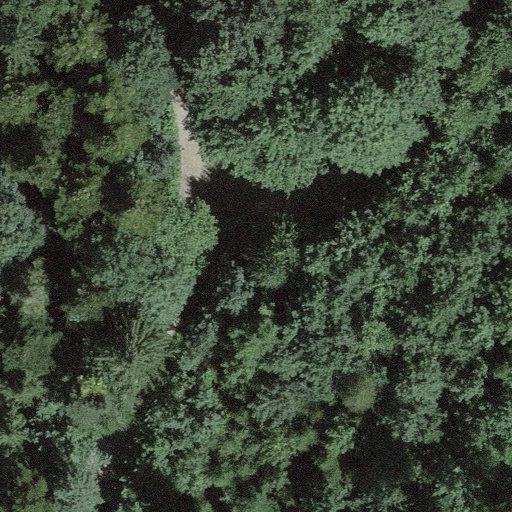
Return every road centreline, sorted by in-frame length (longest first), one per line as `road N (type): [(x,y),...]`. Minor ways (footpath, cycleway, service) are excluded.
road 1 (track): [(164,0),(204,145),(167,307),(97,511)]
road 2 (track): [(167,307),(404,128),(511,4)]
